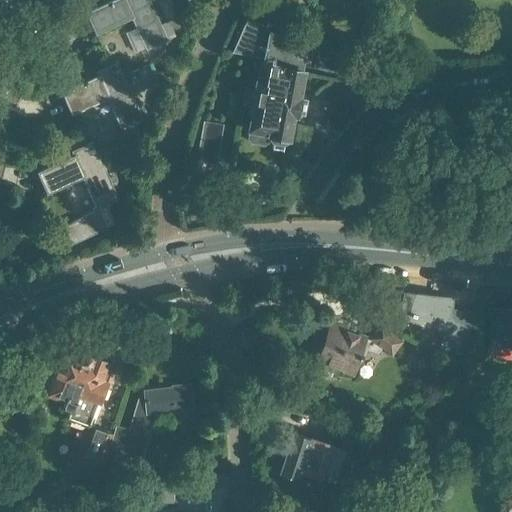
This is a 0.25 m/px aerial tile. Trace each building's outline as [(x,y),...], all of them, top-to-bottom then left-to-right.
[(169,22),(162,25),(150,0),(113,0),(86,12),(97,34),(132,18),(147,50),(176,36),(169,22)] [(265,63),(301,70),(302,65),(314,67),(317,51),(265,29),(266,25),(247,17),(233,51),(266,58),(265,63)] [(96,70),(98,75),(62,91),(72,114),(108,98),(122,129),(144,119),(118,61),(96,70)] [(301,70),(265,63),(261,62),(256,89),(245,87),(242,103),(254,105),(249,129),(250,130),(249,138),(252,142),(264,145),(269,142),(270,138),(273,141),(288,144),(289,138),(294,114),(297,115),(297,113),(305,115),(308,100),(300,99),(300,97),(305,71),(301,70)] [(152,63),(136,69),(140,78),(156,71),(152,63)] [(224,124),(204,121),(197,161),(217,165),(224,124)] [(131,133),(128,143),(142,147),(145,138),(131,133)] [(107,205),(119,199),(93,141),(86,144),(88,149),(37,171),(47,194),(83,178),(96,207),(80,213),(82,217),(62,226),(70,244),(116,224),(107,205)] [(378,193),(369,185),(355,198),(364,207),(378,193)] [(191,221),(221,216),(219,203),(189,208),(191,221)] [(405,291),(401,310),(412,314),(411,315),(417,317),(417,316),(429,320),(427,325),(450,333),(446,343),(459,347),(467,322),(449,316),(450,311),(452,311),(454,297),(405,291)] [(511,308),(496,307),(492,345),(511,347),(511,308)] [(318,360),(354,371),(359,357),(364,359),(368,349),(378,352),(383,347),(392,354),(402,341),(382,325),(371,338),(348,331),(350,326),(332,320),(328,333),(323,335),(320,347),(321,350),(318,360)] [(82,358),(80,358),(70,353),(68,349),(64,349),(60,352),(62,356),(60,363),(50,360),(44,376),(52,379),(48,391),(65,398),(62,406),(71,409),(67,418),(88,425),(78,453),(103,462),(112,438),(89,430),(105,383),(110,385),(116,369),(107,365),(108,361),(92,355),(84,353),(82,358)] [(130,429),(117,425),(108,456),(111,457),(107,470),(117,474),(121,460),(127,462),(129,456),(141,459),(155,412),(193,408),(190,384),(173,387),(173,388),(145,391),(145,397),(140,397),(130,429)] [(511,408),(511,393),(507,392),(503,407),(511,408)] [(381,424),(351,413),(343,435),(373,446),(381,424)] [(332,444),(294,431),(281,470),(299,476),(299,475),(318,482),(320,475),(336,480),(342,460),(346,461),(351,448),(345,446),(345,448),(331,444),(332,444)] [(150,501),(172,501),(172,480),(172,478),(149,479),(150,501)] [(51,491),(51,492),(53,504),(75,492),(69,481),(51,491)]
